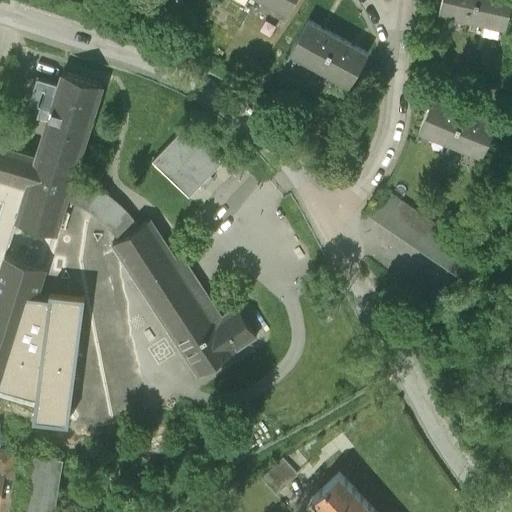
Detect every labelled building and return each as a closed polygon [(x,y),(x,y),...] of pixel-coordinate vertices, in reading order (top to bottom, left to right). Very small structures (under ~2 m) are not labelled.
[(302,0),(272,0),(295,13),(302,0)] [(476,0),(440,0),(437,13),(472,21),(476,0)] [(511,0),(476,0),(472,21),(506,29),(511,0)] [(338,39),(308,21),(291,49),(322,67),(338,39)] [(368,56),(338,39),(322,67),(352,84),(368,56)] [(0,383),(36,395),(33,416),(70,420),(88,291),(51,286),(49,295),(38,291),(46,265),(4,252),(0,264),(0,176),(25,185),(16,215),(57,231),(68,197),(85,204),(125,239),(115,245),(206,386),(265,348),(244,315),(227,327),(157,218),(146,225),(114,194),(95,184),(75,176),(103,83),(60,70),(35,152),(0,140),(0,383)] [(466,117),(434,102),(420,132),(453,147),(466,117)] [(498,131),(466,117),(453,147),(485,161),(498,131)] [(222,160),(187,125),(152,158),(189,195),(222,160)] [(447,241),(389,195),(371,218),(429,264),(447,241)] [(53,511),(63,455),(32,450),(22,511),(53,511)] [(5,459),(2,480),(14,482),(17,456),(2,454),(1,458),(5,459)] [(376,511),(341,477),(310,508),(314,511),(376,511)]
